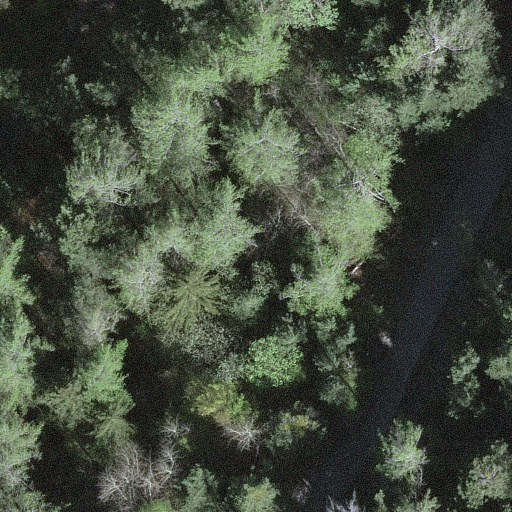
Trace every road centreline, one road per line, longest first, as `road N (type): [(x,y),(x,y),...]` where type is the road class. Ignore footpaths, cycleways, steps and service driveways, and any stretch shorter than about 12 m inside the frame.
road 1 (unclassified): [(294,511),(339,465),(382,392),(511,85)]
road 2 (track): [(0,147),(91,0)]
